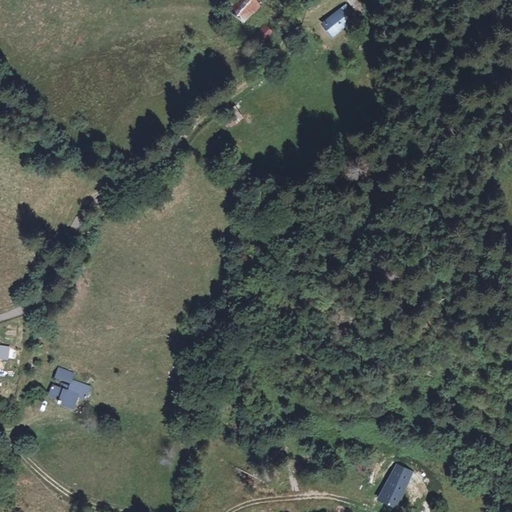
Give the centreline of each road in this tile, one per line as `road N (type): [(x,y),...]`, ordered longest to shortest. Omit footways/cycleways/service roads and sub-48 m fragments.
road 1 (track): [(0,428),(55,486),(126,511)]
road 2 (track): [(233,511),(332,495),(383,511)]
